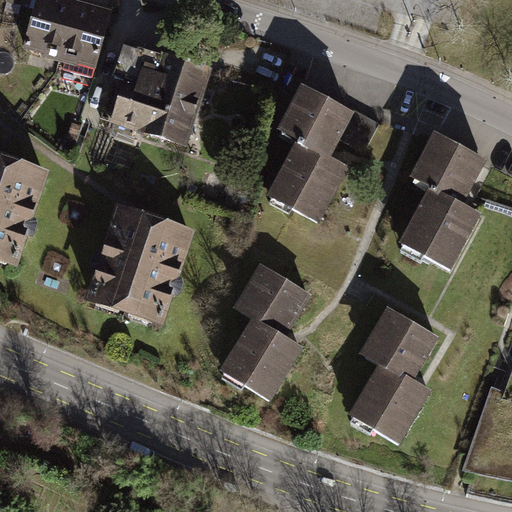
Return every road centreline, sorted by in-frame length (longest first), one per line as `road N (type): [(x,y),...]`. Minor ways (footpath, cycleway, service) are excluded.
road 1 (primary): [(399,511),(255,466),(0,359)]
road 2 (residential): [(511,122),(387,69),(183,0)]
